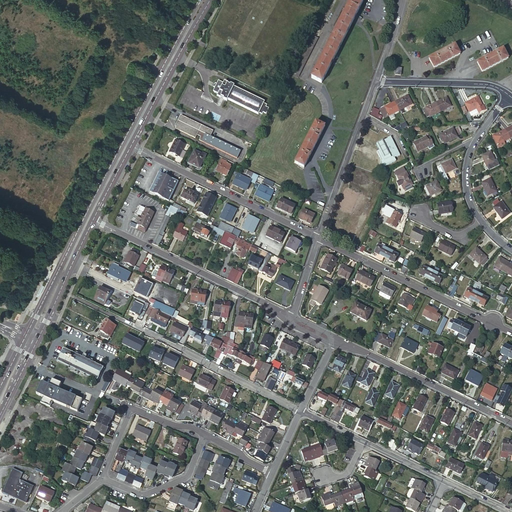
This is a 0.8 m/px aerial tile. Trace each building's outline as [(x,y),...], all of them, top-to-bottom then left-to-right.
[(356,14),(363,0),(350,0),(311,77),(321,83),(352,22),(356,14)] [(297,78),(318,38),(312,35),(291,75),(297,78)] [(456,47),(455,46),(429,59),(434,68),(460,55),(456,47)] [(482,72),(508,58),(504,50),(477,63),(482,72)] [(267,113),(269,108),(266,106),(267,104),(264,103),(265,101),(234,86),(234,85),(224,81),(223,83),(218,80),(217,84),(215,83),(213,86),(215,87),(213,91),(218,93),(217,96),(227,100),(228,99),(259,114),(259,112),(263,114),(264,112),(267,113)] [(400,110),(410,105),(407,98),(409,97),(408,95),(406,96),(395,101),(400,110)] [(486,110),(484,106),(479,96),(466,103),(471,112),(478,108),(480,112),(486,110)] [(436,102),(441,111),(451,106),(447,97),(436,102)] [(400,110),(395,101),(384,107),(385,108),(383,109),(386,114),(388,113),(389,116),(400,110)] [(426,109),(430,116),(441,111),(436,102),(425,108),(426,109)] [(471,112),(473,116),(480,112),(478,108),(471,112)] [(179,121),(211,137),(211,136),(214,130),(181,114),(178,120),(180,121),(179,121)] [(211,137),(179,121),(176,128),(196,138),(198,135),(202,137),(201,140),(238,159),(242,151),(211,137)] [(303,167),(324,126),(315,121),(294,162),(303,167)] [(397,132),(408,127),(405,122),(395,127),(397,132)] [(457,134),(463,131),(460,125),(454,128),(454,127),(442,134),(441,132),(438,133),(442,141),(445,140),(446,143),(458,137),(457,134)] [(500,142),(510,136),(505,128),(495,134),(496,136),(493,137),(498,144),(500,142)] [(426,136),(413,143),(418,151),(427,147),(428,149),(434,146),(430,139),(428,140),(426,136)] [(390,139),(383,142),(383,143),(380,145),(382,150),(378,152),(381,160),(381,167),(396,160),(395,157),(397,156),(398,158),(401,156),(392,137),(389,139),(390,139)] [(174,144),(169,152),(178,156),(181,158),(184,151),(181,149),(184,144),(174,139),(172,143),(174,144)] [(198,166),(205,153),(200,151),(199,152),(193,149),(187,161),(198,166)] [(489,170),(498,166),(491,152),(482,156),(489,170)] [(226,165),(227,162),(220,158),(214,170),(225,175),(229,166),(226,165)] [(446,174),(457,169),(454,160),(442,164),(446,174)] [(254,182),(257,175),(247,170),(245,173),(251,176),(249,179),(254,182)] [(160,197),(172,203),(173,201),(169,199),(178,182),(170,178),(169,178),(163,175),(163,174),(158,172),(149,192),(154,194),(160,197)] [(411,186),(413,185),(406,172),(397,177),(399,180),(397,181),(400,186),(401,185),(404,189),(405,188),(407,191),(412,188),(411,186)] [(244,189),(248,180),(237,174),(233,183),(244,189)] [(488,196),(497,191),(491,178),(482,183),(488,196)] [(432,195),(442,189),(436,181),(426,187),(427,187),(425,188),(430,196),(431,195),(432,195)] [(267,200),(271,191),(260,185),(255,194),(267,200)] [(188,193),(184,191),(180,198),(193,204),(196,197),(192,195),(193,193),(189,191),(188,193)] [(215,198),(205,193),(196,212),(206,217),(215,198)] [(289,214),(293,205),(280,199),(276,207),(289,214)] [(502,219),(510,214),(501,202),(494,208),(502,219)] [(451,212),(450,203),(437,204),(439,214),(451,212)] [(186,210),(173,204),(172,207),(183,212),(184,213),(186,214),(187,213),(185,212),(186,210)] [(234,210),(226,205),(220,217),(229,221),(234,210)] [(168,213),(165,219),(170,221),(171,219),(173,215),(182,219),(184,213),(183,212),(172,207),(171,207),(169,210),(168,213)] [(138,230),(145,234),(147,230),(147,231),(153,219),(152,218),(155,213),(146,209),(144,213),(143,214),(142,213),(141,217),(140,217),(139,219),(140,219),(137,225),(140,227),(138,230)] [(308,223),(313,215),(303,210),(298,218),(308,223)] [(397,219),(400,214),(392,211),(389,218),(387,217),(384,222),(387,223),(388,222),(394,225),(396,221),(398,222),(399,220),(397,219)] [(257,221),(248,216),(242,228),(251,233),(257,221)] [(165,219),(163,224),(153,245),(159,248),(163,238),(162,238),(170,221),(165,219)] [(207,224),(198,219),(197,223),(207,228),(215,231),(214,233),(219,235),(219,234),(224,236),(226,233),(217,229),(207,224)] [(229,235),(233,228),(221,222),(217,229),(226,233),(229,235)] [(194,228),(193,231),(208,239),(212,231),(196,224),(194,228)] [(284,233),(270,227),(266,236),(279,242),(284,233)] [(238,235),(240,231),(233,228),(229,235),(236,237),(239,239),(243,241),(245,238),(238,235)] [(421,242),(425,234),(414,228),(410,236),(421,242)] [(229,235),(226,233),(224,236),(221,243),(230,248),(236,237),(229,235)] [(177,235),(175,234),(169,246),(179,250),(184,241),(182,240),(183,237),(180,236),(178,239),(176,237),(177,235)] [(300,241),(291,237),(285,247),(294,251),(300,241)] [(251,250),(253,246),(240,241),(237,248),(239,249),(237,254),(245,257),(249,249),(250,251),(251,250)] [(451,255),(455,247),(442,241),(438,249),(451,255)] [(383,257),(387,249),(376,244),(372,252),(383,257)] [(480,265),(486,258),(476,248),(470,255),(469,255),(480,265)] [(139,252),(133,249),(132,253),(130,252),(125,262),(135,267),(140,257),(137,256),(139,252)] [(394,262),(398,255),(387,249),(383,257),(394,262)] [(273,255),(269,253),(260,271),(273,277),(278,268),(272,265),(271,267),(268,265),(273,255)] [(334,259),(326,255),(319,268),(328,272),(334,259)] [(256,258),(253,256),(250,262),(251,262),(249,267),(258,272),(263,262),(255,259),(256,258)] [(500,258),(494,267),(506,273),(511,265),(500,258)] [(132,273),(114,264),(109,273),(108,275),(116,279),(119,278),(120,278),(128,282),(132,273)] [(350,270),(340,265),(336,275),(346,279),(350,270)] [(422,266),(418,274),(428,279),(432,271),(422,266)] [(157,275),(161,268),(159,267),(157,267),(156,269),(155,269),(152,277),(156,279),(157,275)] [(161,268),(157,275),(156,279),(163,282),(164,279),(168,270),(161,267),(161,268)] [(168,270),(164,279),(163,282),(169,285),(171,282),(175,273),(168,270)] [(234,284),(237,278),(238,277),(239,274),(232,271),(228,280),(234,284)] [(373,278),(359,271),(355,280),(368,286),(373,278)] [(432,271),(428,279),(438,284),(442,276),(432,271)] [(152,280),(141,274),(137,283),(149,288),(152,280)] [(295,283),(281,276),(277,285),(290,291),(295,283)] [(379,291),(389,296),(390,296),(394,288),(383,283),(379,291)] [(328,290),(319,286),(311,301),(321,305),(328,290)] [(101,288),(97,296),(100,297),(98,301),(106,305),(112,293),(101,288)] [(467,288),(463,296),(473,301),(477,293),(467,288)] [(399,297),(401,298),(402,294),(414,300),(415,297),(402,290),(399,297)] [(190,300),(198,301),(199,292),(192,291),(190,300)] [(387,299),(389,296),(379,291),(377,295),(387,299)] [(198,301),(205,303),(207,294),(199,292),(198,301)] [(477,293),(473,301),(483,306),(487,298),(477,293)] [(411,306),(414,300),(402,294),(401,298),(397,305),(406,309),(408,305),(411,306)] [(502,303),(506,298),(497,294),(495,298),(499,300),(498,301),(502,303)] [(164,314),(172,318),(175,312),(175,311),(155,302),(152,308),(164,314)] [(223,304),(216,303),(214,312),(213,317),(220,318),(221,313),(223,304)] [(371,311),(355,303),(350,313),(366,321),(371,311)] [(230,305),(223,304),(221,313),(220,318),(227,319),(230,305)] [(437,311),(426,306),(422,316),(436,322),(439,316),(435,314),(437,311)] [(164,314),(152,308),(149,316),(152,317),(151,318),(156,320),(157,319),(166,324),(168,320),(162,317),(164,314)] [(143,318),(126,310),(122,318),(139,327),(143,318)] [(172,318),(183,323),(185,320),(177,316),(179,313),(175,311),(175,312),(172,318)] [(239,313),(237,326),(236,327),(238,327),(244,328),(244,327),(247,315),(239,313)] [(247,315),(244,327),(244,328),(251,330),(251,328),(254,316),(247,315)] [(447,319),(443,317),(435,333),(438,335),(441,329),(442,329),(447,319)] [(450,329),(458,333),(462,324),(455,320),(454,322),(450,320),(447,327),(450,329)] [(116,327),(107,321),(98,336),(108,342),(116,327)] [(187,330),(175,324),(171,332),(183,338),(187,330)] [(458,333),(466,337),(470,328),(462,324),(458,333)] [(429,332),(416,325),(415,326),(414,326),(413,327),(414,328),(418,330),(417,331),(427,336),(429,332)] [(207,340),(205,343),(209,346),(213,338),(203,333),(194,329),(193,328),(189,335),(194,337),(193,337),(201,341),(202,338),(207,340)] [(385,336),(379,333),(375,342),(387,348),(392,339),(390,338),(385,336)] [(140,353),(145,344),(127,335),(122,344),(140,353)] [(274,339),(266,335),(261,346),(269,350),(274,339)] [(213,338),(209,346),(217,350),(214,357),(218,359),(223,347),(225,344),(214,338),(213,338)] [(419,344),(406,338),(401,348),(414,354),(419,344)] [(280,349),(288,353),(292,344),(285,340),(280,349)] [(443,347),(432,343),(432,344),(429,342),(428,345),(431,346),(428,354),(439,358),(443,347)] [(295,356),(296,357),(300,348),(292,344),(288,353),(291,354),(295,356)] [(500,354),(508,357),(511,348),(504,345),(500,354)] [(158,348),(154,346),(149,357),(159,363),(164,353),(157,350),(158,348)] [(82,358),(84,355),(81,354),(80,357),(61,347),(54,361),(73,370),(71,372),(74,374),(76,371),(96,382),(103,368),(82,358)] [(236,359),(240,351),(238,350),(235,348),(233,348),(231,351),(233,352),(231,356),(236,359)] [(245,353),(240,351),(236,359),(241,361),(245,353)] [(241,361),(249,365),(251,361),(253,362),(255,358),(250,356),(246,354),(245,353),(241,361)] [(175,358),(167,354),(162,364),(174,370),(179,358),(175,356),(175,358)] [(316,360),(308,356),(302,365),(311,369),(316,360)] [(346,361),(339,357),(332,370),(340,374),(346,361)] [(259,370),(263,362),(258,360),(254,368),(259,370)] [(271,366),(265,363),(263,362),(259,370),(256,377),(264,381),(272,367),(271,366)] [(445,364),(441,373),(445,374),(455,379),(459,371),(445,364)] [(194,372),(182,366),(178,375),(189,381),(194,372)] [(131,374),(118,367),(113,376),(116,378),(117,377),(123,381),(122,382),(126,384),(127,382),(130,375),(131,374)] [(279,375),(281,371),(279,370),(276,369),(272,376),(277,378),(279,375)] [(356,375),(349,371),(343,385),(350,388),(356,375)] [(373,377),(375,378),(377,375),(367,371),(361,384),(368,387),(373,377)] [(483,378),(471,372),(466,381),(479,387),(483,378)] [(307,379),(296,374),(295,374),(294,377),(305,382),(307,379)] [(132,385),(135,378),(130,375),(127,382),(132,385)] [(211,381),(201,376),(196,385),(206,390),(211,381)] [(306,389),(308,384),(293,377),(290,381),(306,389)] [(136,389),(135,391),(144,396),(148,388),(144,385),(145,382),(137,378),(136,379),(133,385),(132,387),(136,389)] [(271,390),(273,385),(276,380),(271,378),(270,380),(268,379),(263,387),(271,391),(271,390)] [(50,385),(42,381),(40,384),(36,393),(44,396),(41,402),(50,406),(53,401),(78,411),(83,399),(59,389),(61,383),(52,379),(50,385)] [(215,383),(211,381),(206,390),(211,392),(215,383)] [(399,386),(392,382),(385,395),(392,399),(399,386)] [(498,388),(488,383),(482,395),(492,400),(498,388)] [(196,385),(195,388),(205,393),(206,390),(196,385)] [(505,406),(511,390),(511,388),(504,385),(502,391),(504,392),(501,398),(498,402),(505,406)] [(235,392),(226,387),(220,399),(228,404),(232,397),(235,398),(237,394),(234,393),(235,392)] [(148,388),(144,396),(154,401),(155,400),(159,402),(160,400),(164,393),(155,388),(154,391),(148,388)] [(174,395),(165,390),(164,393),(160,400),(165,402),(164,403),(168,405),(172,398),(174,395)] [(379,393),(372,390),(366,403),(373,407),(379,393)] [(330,395),(324,392),(321,391),(320,393),(318,398),(326,402),(327,401),(330,395)] [(332,396),(330,395),(327,401),(335,405),(336,404),(338,406),(337,408),(336,407),(333,413),(329,420),(333,421),(340,406),(342,401),(332,396)] [(427,399),(420,396),(414,409),(421,412),(427,399)] [(504,407),(505,406),(498,402),(501,398),(498,397),(495,403),(504,407)] [(185,404),(172,398),(168,405),(166,408),(167,408),(167,409),(172,411),(172,410),(180,415),(185,404)] [(188,411),(201,417),(202,415),(205,410),(201,408),(203,405),(193,401),(188,411)] [(346,403),(342,401),(340,406),(342,408),(352,412),(354,407),(346,403)] [(407,407),(399,403),(393,416),(400,420),(407,407)] [(202,415),(211,419),(216,409),(207,405),(205,410),(202,415)] [(340,406),(333,421),(337,423),(342,413),(340,412),(342,408),(340,406)] [(268,407),(262,420),(270,424),(277,411),(268,407)] [(103,408),(101,412),(103,413),(101,417),(109,420),(111,420),(114,413),(103,408)] [(211,419),(220,424),(225,414),(216,409),(211,419)] [(455,413),(448,409),(441,423),(449,426),(455,413)] [(101,417),(99,416),(95,423),(96,424),(106,428),(108,425),(107,424),(109,420),(101,417)] [(261,420),(253,416),(251,421),(259,425),(261,420)] [(356,426),(369,432),(374,422),(361,416),(356,426)] [(434,420),(427,417),(421,430),(428,433),(434,420)] [(387,423),(377,418),(375,423),(394,432),(396,427),(387,423)] [(234,433),(237,426),(227,420),(226,422),(224,426),(222,430),(232,435),(234,433)] [(243,436),(247,428),(248,426),(239,422),(237,426),(234,433),(232,435),(236,437),(237,434),(243,437),(243,436)] [(482,426),(475,423),(469,436),(476,439),(482,426)] [(104,436),(107,428),(106,428),(96,424),(94,428),(96,429),(94,432),(98,434),(104,436)] [(151,431),(136,424),(132,434),(146,440),(151,431)] [(266,427),(262,435),(272,440),(276,432),(266,427)] [(94,432),(93,432),(89,430),(87,434),(85,433),(84,436),(95,441),(98,434),(94,432)] [(462,433),(455,430),(448,443),(456,447),(457,443),(460,444),(463,439),(460,437),(462,433)] [(262,435),(258,443),(261,444),(268,448),(272,440),(262,435)] [(189,442),(180,438),(174,451),(182,455),(189,442)] [(322,455),(323,456),(334,452),(334,451),(337,449),(334,440),(324,443),(325,446),(320,448),(322,455)] [(424,446),(412,440),(408,449),(412,451),(414,452),(414,453),(419,455),(424,446)] [(510,442),(503,441),(502,450),(509,451),(510,442)] [(81,443),(79,448),(81,448),(79,451),(85,454),(88,455),(91,447),(81,443)] [(490,447),(483,443),(476,457),(484,460),(490,447)] [(268,448),(261,444),(258,451),(259,451),(268,456),(271,449),(268,448)] [(444,458),(446,454),(441,451),(442,449),(429,444),(427,448),(432,451),(431,453),(435,454),(436,452),(439,454),(438,455),(444,458)] [(309,448),(313,459),(318,457),(318,456),(322,455),(320,448),(319,445),(309,448)] [(308,459),(308,461),(313,459),(309,448),(300,451),(303,461),(308,459)] [(212,452),(203,449),(200,456),(209,460),(212,452)] [(79,451),(77,451),(77,450),(75,455),(77,455),(76,458),(74,458),(73,458),(74,459),(84,463),(86,458),(84,457),(85,454),(79,451)] [(117,454),(114,461),(122,464),(123,462),(124,460),(127,454),(122,452),(119,450),(117,454)] [(265,462),(268,456),(259,451),(256,458),(265,462)] [(126,461),(125,463),(126,463),(125,464),(127,465),(128,464),(131,465),(133,459),(134,457),(131,455),(132,453),(128,452),(127,452),(127,454),(124,460),(126,461)] [(218,455),(215,463),(223,466),(224,467),(227,459),(218,455)] [(209,460),(200,456),(197,465),(206,469),(209,460)] [(98,469),(102,461),(94,457),(90,465),(98,469)] [(366,461),(363,466),(366,467),(375,471),(379,462),(369,457),(367,462),(366,461)] [(464,465),(451,458),(446,467),(460,474),(464,465)] [(73,462),(71,462),(69,466),(73,468),(76,469),(78,470),(80,467),(82,467),(84,463),(74,459),(73,462)] [(131,465),(130,468),(132,468),(132,470),(134,471),(134,469),(137,471),(138,468),(142,461),(137,459),(136,460),(133,459),(131,465)] [(142,461),(138,468),(143,470),(143,469),(147,470),(148,466),(150,462),(146,460),(145,461),(142,460),(142,461)] [(164,473),(168,464),(160,461),(156,469),(155,471),(160,473),(163,475),(164,473)] [(213,468),(212,471),(220,474),(223,466),(215,463),(214,462),(212,468),(213,468)] [(168,463),(168,464),(164,473),(169,475),(172,476),(176,466),(168,463)] [(73,468),(69,466),(65,464),(63,469),(64,469),(63,472),(65,473),(72,477),(74,472),(72,471),(73,468)] [(95,477),(98,469),(90,465),(87,473),(91,475),(92,476),(95,477)] [(146,472),(144,477),(147,478),(152,480),(155,473),(155,471),(156,469),(148,466),(147,470),(146,472)] [(363,477),(366,478),(373,482),(377,473),(375,471),(366,467),(364,472),(365,473),(363,477)] [(25,502),(33,486),(24,482),(21,490),(16,487),(22,473),(12,469),(4,485),(3,486),(1,491),(1,493),(8,495),(9,495),(25,502)] [(286,476),(290,485),(301,480),(300,476),(299,476),(297,472),(292,474),(290,469),(285,471),(286,476)] [(120,470),(118,474),(116,479),(124,482),(124,481),(127,474),(120,470)] [(255,475),(245,470),(241,479),(255,485),(259,478),(255,476),(255,475)] [(209,479),(208,482),(217,486),(218,483),(222,475),(220,474),(212,471),(209,479)] [(91,475),(87,473),(83,472),(79,480),(87,483),(91,475)] [(78,479),(72,477),(65,473),(60,484),(69,487),(72,489),(73,485),(75,486),(78,479)] [(127,474),(124,481),(132,484),(135,477),(135,476),(128,473),(127,474)] [(498,481),(482,473),(478,483),(485,486),(485,487),(493,491),(498,481)] [(135,477),(132,484),(131,485),(137,487),(141,479),(135,477)] [(406,486),(410,488),(412,489),(421,493),(423,489),(421,488),(424,483),(414,479),(411,478),(410,478),(406,486)] [(290,485),(293,495),(296,494),(304,491),(302,486),(303,486),(301,480),(290,485)] [(226,484),(224,489),(219,502),(224,504),(231,486),(226,484)] [(361,494),(357,484),(352,486),(352,485),(347,486),(348,489),(351,497),(361,494)] [(55,493),(40,486),(36,496),(51,502),(55,493)] [(340,494),(343,504),(353,501),(351,497),(348,489),(344,491),(344,492),(340,494)] [(421,493),(412,489),(408,499),(418,503),(420,499),(421,500),(423,495),(421,493)] [(168,502),(176,505),(176,504),(181,493),(182,491),(177,490),(177,491),(173,490),(168,502)] [(304,491),(296,494),(300,503),(310,500),(308,495),(309,494),(307,490),(304,491)] [(250,495),(240,491),(234,503),(245,508),(250,495)] [(185,506),(189,498),(189,496),(181,493),(176,504),(181,505),(181,504),(185,506)] [(330,496),(329,493),(323,495),(324,496),(320,497),(323,508),(333,504),(330,496)] [(333,504),(334,507),(343,504),(340,494),(335,495),(335,494),(330,496),(333,504)] [(448,500),(445,505),(454,509),(456,510),(459,511),(460,510),(463,504),(463,503),(460,501),(451,497),(449,501),(448,500)] [(196,501),(189,498),(185,506),(185,507),(188,508),(188,510),(192,511),(196,501)] [(418,503),(408,499),(404,508),(411,511),(412,511),(415,511),(417,508),(416,508),(418,503)]
